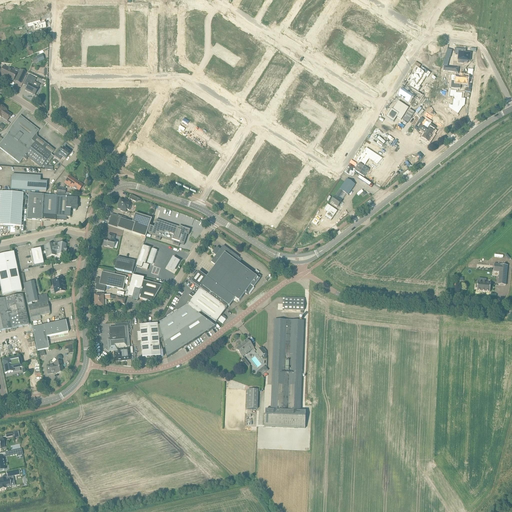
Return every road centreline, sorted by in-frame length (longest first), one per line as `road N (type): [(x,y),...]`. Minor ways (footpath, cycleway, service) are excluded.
road 1 (unclassified): [(90,365),(138,371),(185,359),(303,273)]
road 2 (tertiary): [(322,249),(511,108)]
road 3 (unclassified): [(511,312),(341,295),(303,273)]
road 4 (residential): [(121,0),(120,76),(49,77),(49,120)]
road 5 (residential): [(218,0),(376,105)]
road 6 (unclassified): [(84,320),(158,309),(217,218)]
road 7 (residential): [(211,187),(272,222),(314,159)]
road 8 (residential): [(422,35),(478,42),(511,104)]
